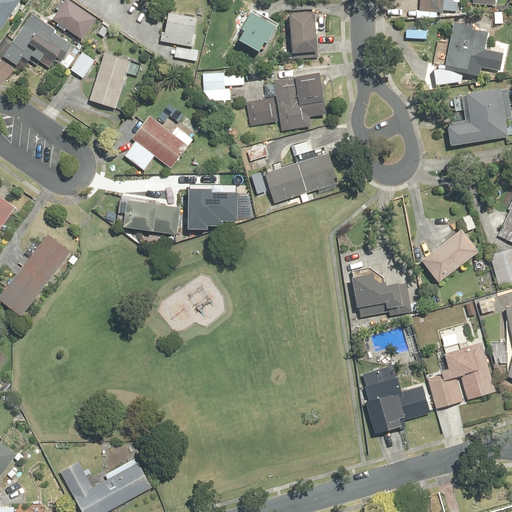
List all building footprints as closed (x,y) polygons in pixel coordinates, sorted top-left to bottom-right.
[(0,0),(0,30),(20,1),(18,0),(0,0)] [(65,0),(51,21),(81,41),(95,20),(65,0)] [(419,0),(418,13),(441,14),(442,0),(419,0)] [(240,33),(235,44),(255,55),(261,45),(265,47),(276,26),(250,12),(239,32),(240,33)] [(312,14),(287,16),(289,55),(315,53),(312,14)] [(197,21),(165,15),(160,43),(192,48),(197,21)] [(81,49),(30,16),(2,58),(16,67),(21,59),(36,69),(40,64),(49,70),(54,63),(66,71),(81,49)] [(488,30),(448,23),(439,67),(480,75),(488,30)] [(197,51),(175,48),(173,59),(196,62),(197,51)] [(94,62),(81,53),(69,71),(82,79),(94,62)] [(129,63),(103,55),(87,102),(113,110),(129,63)] [(452,71),(431,68),(429,86),(450,88),(452,71)] [(223,74),(212,75),(212,71),(203,72),(203,75),(201,75),(202,106),(229,105),(229,91),(224,91),(223,74)] [(317,74),(272,81),(280,131),(325,124),(317,74)] [(444,129),(448,148),(507,138),(498,90),(463,96),(468,125),(444,129)] [(272,99),(245,104),(249,127),(276,122),(272,99)] [(187,146),(148,117),(130,140),(169,169),(187,146)] [(309,141),(287,148),(290,159),(313,152),(309,141)] [(265,146),(244,152),(247,163),(268,157),(265,146)] [(326,154),(263,174),(273,204),(336,183),(326,154)] [(214,175),(201,175),(201,184),(213,185),(214,175)] [(184,179),(161,178),(160,199),(182,201),(184,179)] [(190,187),(188,228),(210,229),(210,222),(223,222),(223,218),(238,219),(238,191),(211,191),(211,188),(190,187)] [(508,212),(497,236),(511,243),(511,198),(506,211),(508,212)] [(0,228),(13,210),(0,200),(0,228)] [(125,201),(121,230),(174,237),(178,208),(125,201)] [(459,232),(419,262),(436,285),(476,254),(459,232)] [(69,253),(47,236),(0,295),(0,303),(18,317),(69,253)] [(511,250),(489,257),(498,288),(511,284),(511,250)] [(370,267),(350,271),(351,278),(349,279),(355,310),(357,309),(359,318),(390,313),(390,317),(411,313),(405,283),(386,287),(384,276),(370,267)] [(490,297),(476,302),(481,317),(495,312),(490,297)] [(511,348),(511,353),(506,378),(511,381),(511,303),(503,309),(511,348)] [(426,380),(435,410),(462,402),(456,380),(459,379),(466,401),(494,393),(479,344),(441,355),(446,371),(438,373),(439,376),(426,380)] [(393,362),(361,370),(368,397),(364,398),(374,434),(398,427),(397,422),(428,413),(421,388),(402,393),(393,362)] [(0,443),(0,476),(16,456),(0,443)] [(107,511),(151,488),(136,463),(92,488),(77,461),(58,472),(80,511),(107,511)]
